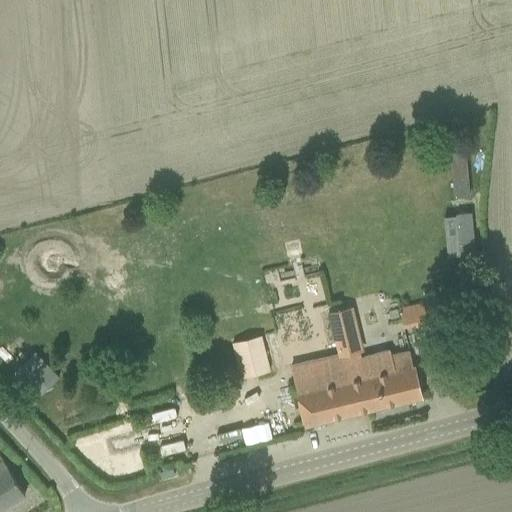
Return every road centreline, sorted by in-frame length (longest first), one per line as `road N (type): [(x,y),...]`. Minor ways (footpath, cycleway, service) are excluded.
road 1 (tertiary): [(137,511),(511,412)]
road 2 (unclassified): [(0,413),(80,511)]
